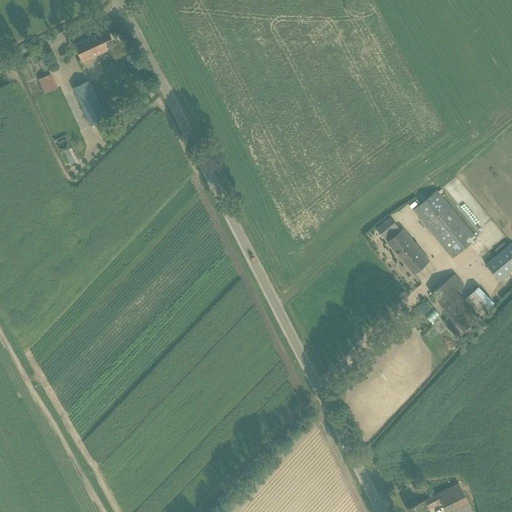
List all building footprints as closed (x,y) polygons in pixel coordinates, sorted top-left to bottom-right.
[(107,30),(75,45),(83,61),(107,50),(106,48),(114,45),(107,30)] [(80,130),(80,129),(58,83),(54,74),(28,87),(32,96),(54,142),(66,137),(71,148),(79,144),(74,133),(80,130)] [(74,88),(91,125),(106,118),(89,81),(74,88)] [(413,210),(452,258),(476,238),(440,194),(443,192),(441,189),(438,191),(437,190),(413,210)] [(384,239),(398,227),(389,217),(375,228),(384,239)] [(429,261),(403,229),(387,242),(414,274),(429,261)] [(499,282),(511,272),(511,244),(510,243),(484,264),(499,282)] [(462,331),(470,325),(478,318),(456,292),(464,285),(454,274),(439,287),(431,293),(462,331)] [(464,299),(480,316),(493,303),(477,286),(464,299)] [(445,511),(471,511),(458,484),(424,501),(424,500),(416,504),(407,508),(409,511),(429,511),(428,509),(441,503),(445,511)]
